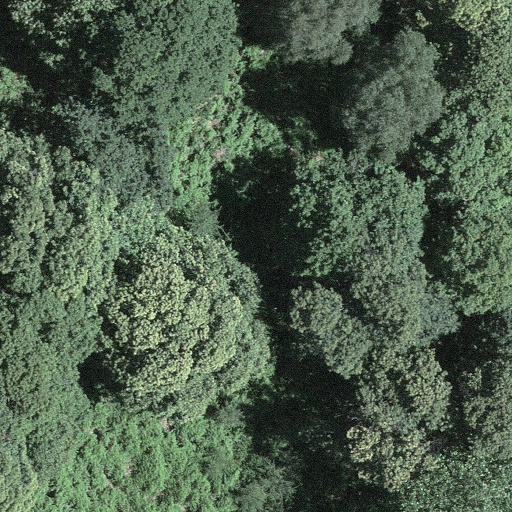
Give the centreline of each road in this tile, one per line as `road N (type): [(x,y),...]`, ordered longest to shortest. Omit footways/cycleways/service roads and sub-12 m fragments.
road 1 (track): [(500,511),(459,0)]
road 2 (track): [(127,0),(0,292)]
